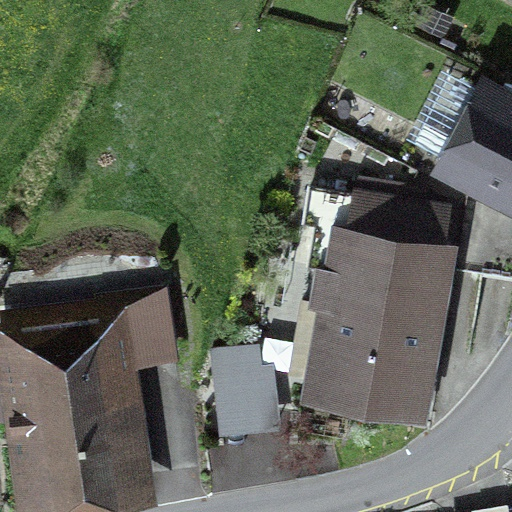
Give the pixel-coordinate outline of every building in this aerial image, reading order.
[(447,158),(511,190),(511,84),(505,81),(496,95),(482,88),(447,158)] [(320,387),(413,403),(448,208),(420,203),(423,185),(357,174),(354,192),(310,185),(304,219),(315,221),(308,263),(320,265),(314,299),(303,297),(290,371),(322,376),(320,387)] [(12,314),(38,492),(131,481),(105,302),(12,314)] [(211,348),(214,376),(261,368),(258,344),(211,348)] [(261,368),(214,376),(219,436),(279,431),(275,365),(261,368)]
